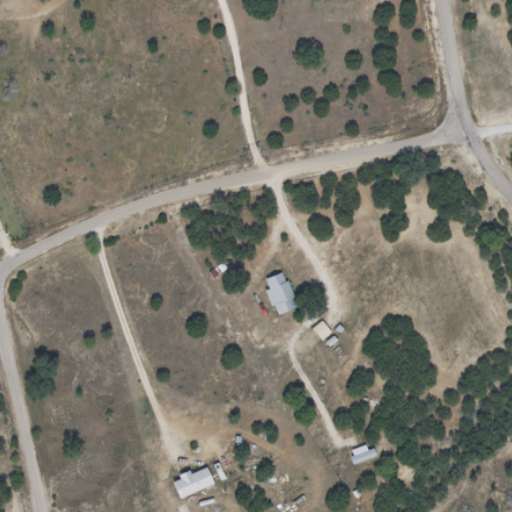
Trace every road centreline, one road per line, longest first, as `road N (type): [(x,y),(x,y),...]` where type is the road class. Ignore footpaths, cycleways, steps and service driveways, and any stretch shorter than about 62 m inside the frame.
road 1 (residential): [(0,269),(211,184),(470,134)]
road 2 (residential): [(48,511),(0,286)]
road 3 (residential): [(511,194),(470,134),(440,0)]
